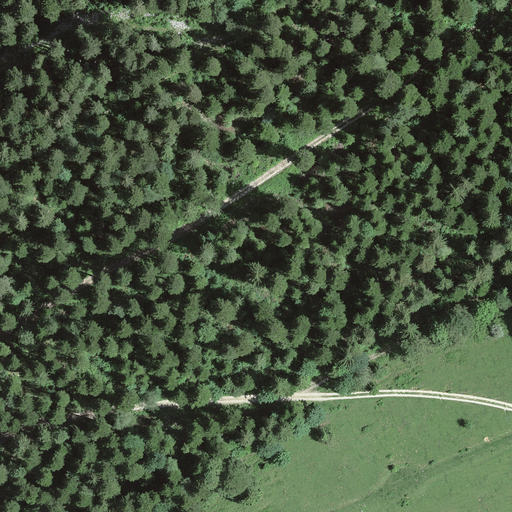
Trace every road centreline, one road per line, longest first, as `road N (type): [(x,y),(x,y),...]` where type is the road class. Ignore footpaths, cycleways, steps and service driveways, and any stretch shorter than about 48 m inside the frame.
road 1 (track): [(0,431),(221,397),(369,389),(511,404)]
road 2 (track): [(236,182),(511,8)]
road 3 (track): [(236,182),(129,232),(0,314)]
road 4 (track): [(325,511),(511,434)]
